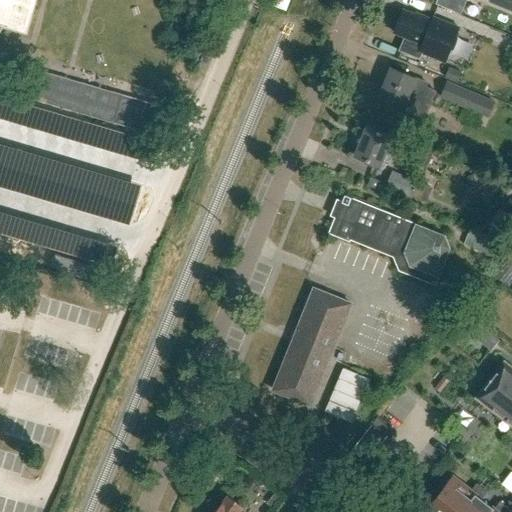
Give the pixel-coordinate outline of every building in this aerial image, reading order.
[(0,0),(0,26),(26,34),(35,0),(0,0)] [(441,0),(439,6),(456,13),(461,0),(441,0)] [(511,0),(488,0),(487,3),(511,12),(511,0)] [(432,19),(415,12),(414,14),(402,9),(393,31),(404,36),(399,50),(420,58),(423,51),(446,61),(460,27),(433,16),(432,19)] [(511,14),(506,13),(501,29),(511,32),(511,14)] [(164,139),(176,111),(122,95),(29,68),(20,97),(113,124),(164,139)] [(424,117),(430,104),(420,100),(427,82),(391,68),(380,95),(403,105),(402,108),(424,117)] [(448,68),(444,77),(456,82),(460,73),(448,68)] [(489,118),(496,101),(447,80),(440,97),(489,118)] [(0,126),(16,130),(22,107),(0,101),(0,126)] [(48,137),(55,113),(34,108),(28,132),(48,137)] [(77,118),(72,133),(90,139),(95,123),(77,118)] [(124,154),(129,131),(96,124),(91,146),(124,154)] [(391,135),(367,126),(355,155),(365,159),(363,163),(375,168),(377,164),(379,165),(384,166),(390,153),(397,156),(399,151),(428,163),(436,145),(393,128),(393,131),(391,135)] [(427,202),(433,188),(392,171),(386,185),(427,202)] [(444,236),(344,196),(341,203),(339,202),(332,217),(335,218),(329,233),(349,241),(349,240),(393,258),(399,271),(435,286),(450,249),(444,236)] [(495,258),(501,240),(469,229),(463,247),(495,258)] [(508,284),(511,278),(511,252),(508,249),(503,255),(507,258),(495,274),(508,284)] [(53,257),(49,271),(97,285),(101,271),(53,257)] [(310,404),(351,303),(314,288),(273,389),(310,404)] [(511,511),(511,369),(504,363),(502,366),(502,365),(490,380),(490,379),(489,380),(490,380),(479,395),(477,398),(511,424),(511,503),(509,501),(508,502),(509,503),(506,507),(501,503),(502,502),(501,501),(494,510),(481,500),(487,492),(477,484),(470,492),(452,478),(427,511),(428,511),(511,511)] [(352,422),(370,377),(342,366),(324,411),(352,422)] [(373,425),(352,451),(366,462),(379,447),(371,441),(379,430),(373,425)] [(238,511),(242,506),(228,496),(215,511),(238,511)]
